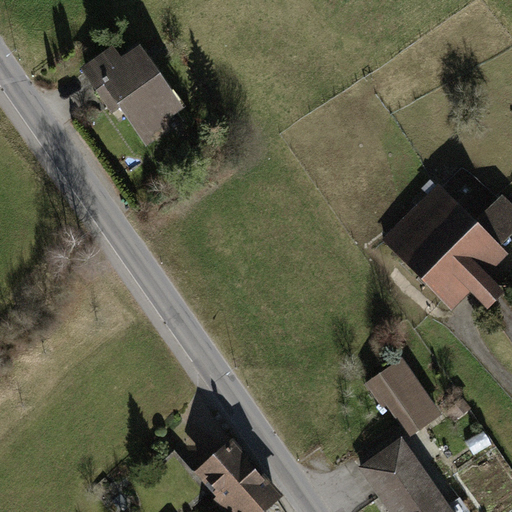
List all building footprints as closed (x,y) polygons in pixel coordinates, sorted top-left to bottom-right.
[(132,40),(83,72),(138,155),(187,123),(132,40)] [(443,188),(381,244),(449,317),(510,261),(443,188)] [(405,362),(368,387),(405,441),(442,416),(405,362)] [(452,511),(406,444),(364,473),(390,511),(452,511)] [(236,445),(195,477),(222,511),(268,511),(282,502),(236,445)]
